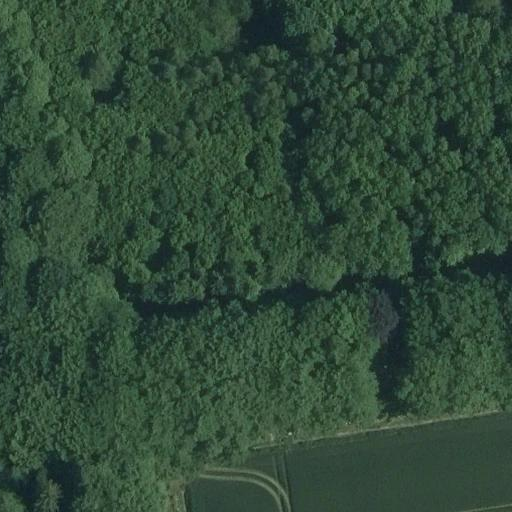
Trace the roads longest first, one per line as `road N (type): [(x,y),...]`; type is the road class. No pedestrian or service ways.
road 1 (unclassified): [(511,360),(90,422),(0,411)]
road 2 (track): [(0,109),(140,415),(154,511)]
